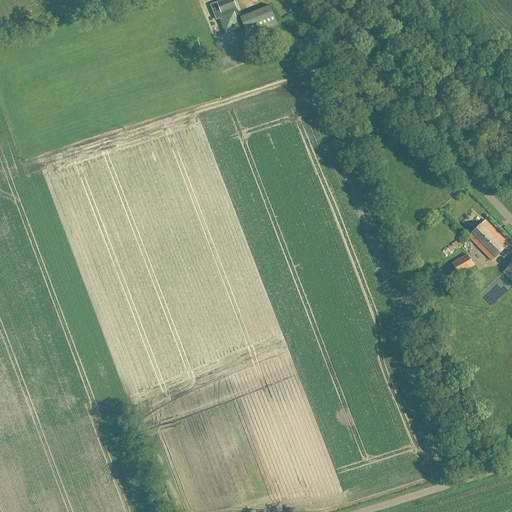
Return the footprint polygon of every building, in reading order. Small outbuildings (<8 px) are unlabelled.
[(237,8),(233,0),(224,0),(211,6),(216,20),(219,19),(225,34),(238,28),(243,39),(278,25),(270,6),(240,18),(236,8),(237,8)] [(233,53),(223,53),(224,71),(234,70),(233,53)] [(493,261),(509,245),(485,221),(469,237),(493,261)] [(467,257),(452,266),(458,276),(473,267),(467,257)] [(511,281),(511,264),(503,273),(511,281)] [(438,273),(433,276),(437,284),(442,281),(438,273)]
